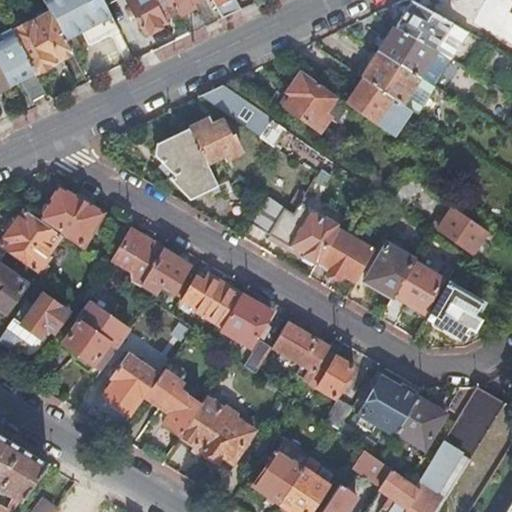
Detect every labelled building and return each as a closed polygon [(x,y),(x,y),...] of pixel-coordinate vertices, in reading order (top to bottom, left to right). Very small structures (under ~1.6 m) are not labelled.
[(100,0),(41,0),(42,0),(50,14),(65,42),(64,42),(70,52),(78,48),(73,38),(82,34),(77,23),(105,9),(100,0)] [(118,0),(100,0),(105,9),(119,1),(118,0)] [(176,13),(168,0),(127,0),(129,2),(126,3),(144,35),(147,32),(158,26),(162,25),(160,21),(175,13),(176,13)] [(168,0),(176,13),(191,5),(200,0),(168,0)] [(209,0),(221,21),(240,12),(233,0),(209,0)] [(469,34),(453,25),(412,2),(395,29),(394,30),(435,54),(435,53),(438,49),(453,58),(469,34)] [(50,14),(11,35),(32,75),(71,55),(70,52),(64,42),(65,42),(50,14)] [(158,26),(147,32),(150,37),(161,32),(158,26)] [(449,61),(435,53),(435,54),(394,30),(379,54),(418,80),(432,88),(449,61)] [(9,32),(0,36),(0,72),(9,88),(19,82),(31,104),(44,97),(32,75),(11,35),(9,32)] [(435,53),(449,61),(451,62),(453,58),(438,49),(435,53)] [(418,80),(379,54),(362,80),(401,105),(418,80)] [(0,72),(0,92),(9,88),(0,72)] [(291,99),(284,109),(318,132),(328,118),(335,123),(345,108),(300,76),(286,95),(291,99)] [(401,105),(362,80),(346,104),(394,138),(411,112),(401,105)] [(283,132),(220,88),(199,99),(272,149),(283,132)] [(279,105),(284,109),(291,99),(286,95),(279,105)] [(206,121),(187,130),(204,164),(221,156),(223,161),(240,153),(232,137),(229,138),(221,123),(210,129),(206,121)] [(204,164),(187,130),(156,145),(155,157),(162,164),(174,176),(169,180),(189,201),(216,189),(215,187),(204,164)] [(434,166),(422,157),(415,167),(428,176),(434,166)] [(158,169),(169,180),(174,176),(162,164),(158,169)] [(91,233),(101,215),(57,188),(39,219),(80,245),(89,232),(91,233)] [(296,210),(298,206),(303,196),(296,192),(289,206),(296,210)] [(315,265),(335,231),(336,228),(298,206),(296,210),(292,216),(267,198),(250,226),(315,265)] [(470,255),(486,234),(452,209),(436,231),(470,255)] [(0,243),(0,247),(37,274),(47,260),(46,258),(60,237),(23,211),(0,243)] [(140,287),(162,251),(130,231),(112,262),(130,273),(131,282),(140,287)] [(353,283),(372,251),(335,231),(315,265),(314,266),(338,281),(341,276),(353,283)] [(411,262),(412,261),(386,245),(364,284),(390,298),(391,298),(411,262)] [(187,266),(162,251),(140,287),(153,294),(157,289),(170,296),(187,266)] [(441,280),(411,262),(391,298),(421,315),(441,280)] [(0,311),(5,315),(26,284),(0,265),(0,311)] [(220,328),(239,296),(206,277),(202,283),(192,277),(178,301),(187,307),(187,309),(220,328)] [(447,286),(427,319),(461,338),(480,305),(447,286)] [(86,303),(94,309),(105,295),(97,289),(86,303)] [(13,320),(0,338),(0,343),(11,351),(19,339),(25,329),(38,338),(44,328),(52,334),(67,313),(34,290),(26,302),(33,308),(21,325),(13,320)] [(220,328),(219,330),(249,348),(256,336),(260,339),(266,329),(262,327),(266,319),(255,313),(259,308),(239,296),(220,328)] [(100,372),(128,333),(94,309),(86,303),(83,307),(75,320),(78,322),(62,345),(77,356),(73,362),(88,372),(92,367),(100,372)] [(269,314),(259,308),(255,313),(266,319),(269,314)] [(58,342),(62,345),(78,322),(75,320),(58,342)] [(326,353),(328,349),(286,323),(271,349),(270,350),(299,367),(294,376),(307,384),(326,353)] [(31,347),(38,338),(25,329),(19,339),(31,347)] [(243,368),(255,375),(270,350),(271,349),(259,342),(243,368)] [(351,368),(326,353),(307,384),(306,385),(332,401),(351,368)] [(104,397),(130,417),(141,402),(143,398),(158,378),(127,356),(110,380),(114,383),(104,397)] [(161,426),(178,438),(199,407),(172,387),(176,382),(162,372),(158,378),(143,398),(168,416),(161,426)] [(394,433),(414,399),(381,379),(359,416),(361,418),(356,425),(370,434),(375,426),(392,436),(394,433)] [(458,417),(475,389),(474,388),(459,389),(446,409),(458,417)] [(453,474),(500,403),(475,389),(458,417),(413,488),(390,472),(378,490),(396,502),(389,511),(428,511),(439,497),(453,474)] [(443,416),(414,399),(394,433),(423,450),(443,416)] [(178,438),(179,438),(217,463),(221,457),(231,464),(253,432),(205,401),(204,400),(199,407),(178,438)] [(336,433),(349,410),(336,402),(323,424),(328,428),(336,433)] [(0,507),(0,511),(12,511),(47,465),(0,436),(0,489),(14,498),(6,510),(0,507)] [(276,453),(301,469),(308,459),(282,444),(276,453)] [(378,490),(390,472),(390,471),(377,462),(362,451),(349,470),(378,490)] [(252,487),(278,504),(301,469),(276,453),(275,452),(252,487)] [(301,469),(278,504),(290,511),(309,511),(326,486),(333,475),(308,459),(301,469)] [(320,511),(343,511),(354,496),(339,485),(320,511)] [(511,511),(511,498),(503,511),(511,511)] [(41,500),(31,511),(51,511),(54,509),(41,500)]
